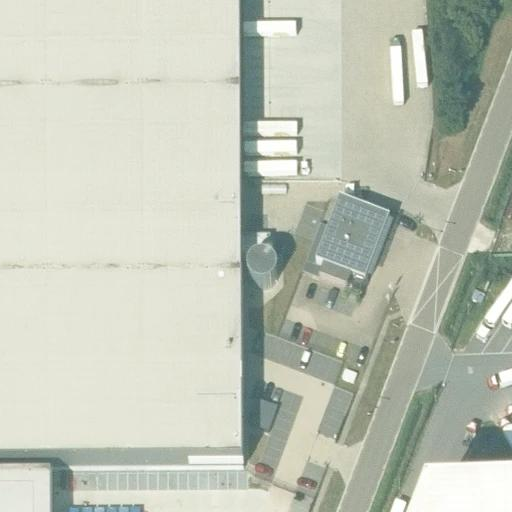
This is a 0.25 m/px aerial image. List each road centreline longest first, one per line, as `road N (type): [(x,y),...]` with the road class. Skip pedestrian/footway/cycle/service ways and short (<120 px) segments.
road 1 (unclassified): [(355,511),(511,85)]
road 2 (unknown): [(233,196),(377,186)]
